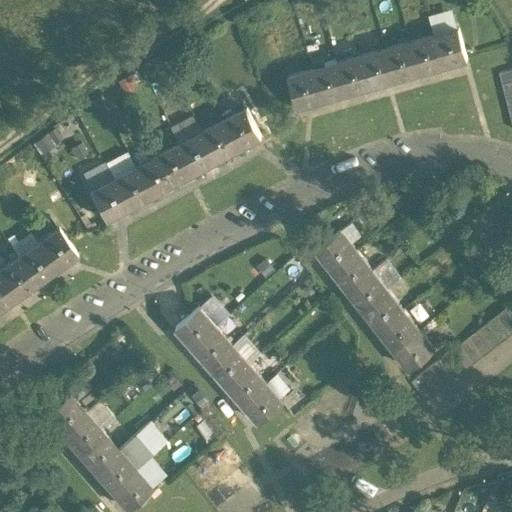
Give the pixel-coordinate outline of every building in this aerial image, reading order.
[(458,27),(434,34),(442,65),(467,58),(458,27)] [(434,34),(409,41),(418,72),(442,65),(434,34)] [(409,41),(385,48),(394,78),(418,72),(409,41)] [(385,48),(361,54),(369,85),(394,78),(385,48)] [(361,54),(337,61),(345,92),(369,85),(361,54)] [(337,61),(312,68),(321,99),(345,92),(337,61)] [(312,68),(288,75),(296,106),(321,99),(312,68)] [(511,68),(499,72),(511,124),(511,68)] [(261,135),(246,107),(224,119),(238,147),(261,135)] [(238,147),(224,119),(201,131),(216,159),(238,147)] [(61,126),(37,138),(43,150),(67,138),(61,126)] [(201,131),(179,142),(194,170),(216,159),(201,131)] [(179,142),(157,154),(172,182),(194,170),(179,142)] [(123,150),(111,156),(119,173),(132,167),(123,150)] [(157,154),(135,166),(150,194),(172,182),(157,154)] [(135,166),(113,177),(127,206),(150,194),(135,166)] [(113,177),(90,189),(105,218),(127,206),(113,177)] [(77,252),(58,226),(37,241),(55,267),(77,252)] [(341,228),(315,248),(331,268),(357,249),(341,228)] [(55,267),(37,241),(17,255),(35,281),(55,267)] [(357,249),(331,268),(347,288),(372,268),(357,249)] [(17,255),(0,267),(0,275),(14,296),(35,281),(17,255)] [(372,268),(347,288),(362,308),(388,288),(372,268)] [(0,306),(14,296),(0,275),(0,306)] [(388,288),(362,308),(378,328),(403,308),(388,288)] [(199,305),(175,326),(192,345),(216,324),(199,305)] [(403,308),(378,328),(393,347),(419,328),(403,308)] [(511,332),(511,318),(504,309),(495,316),(509,335),(511,332)] [(509,335),(495,316),(485,323),(500,342),(509,335)] [(500,342),(485,323),(476,330),(491,349),(500,342)] [(216,324),(192,345),(209,364),(233,343),(216,324)] [(419,328),(393,347),(409,368),(434,348),(419,328)] [(491,349),(476,330),(467,338),(481,357),(491,349)] [(481,357),(467,338),(457,345),(472,364),(481,357)] [(233,343),(209,364),(225,383),(249,362),(233,343)] [(472,364),(457,345),(448,352),(463,371),(472,364)] [(463,371),(448,352),(439,359),(453,378),(463,371)] [(453,378),(439,359),(429,367),(444,386),(453,378)] [(249,362),(225,383),(242,402),(266,381),(249,362)] [(444,386),(429,367),(420,374),(434,393),(444,386)] [(434,393),(420,374),(411,381),(425,400),(434,393)] [(266,381),(242,402),(259,421),(283,400),(266,381)] [(67,391),(43,412),(60,431),(84,410),(67,391)] [(84,410),(60,431),(76,450),(100,429),(84,410)] [(100,429),(76,450),(93,469),(117,448),(100,429)] [(117,448),(93,469),(109,488),(134,467),(117,448)] [(134,467),(109,488),(126,507),(150,487),(134,467)]
